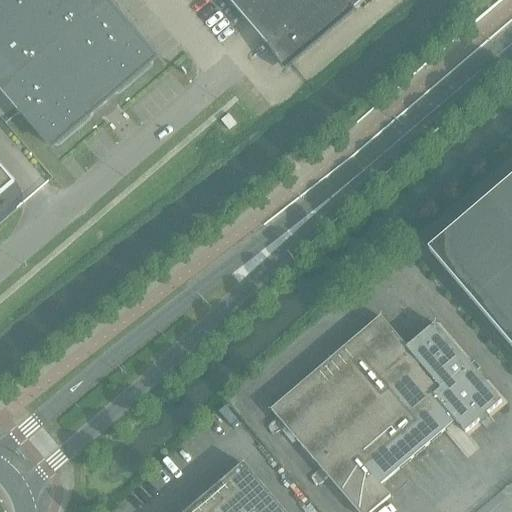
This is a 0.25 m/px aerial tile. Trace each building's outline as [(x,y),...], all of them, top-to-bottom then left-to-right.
[(0,0),(0,93),(18,115),(20,113),(46,144),(58,145),(90,118),(91,104),(94,107),(97,107),(101,107),(104,105),(107,101),(107,97),(106,94),(105,92),(119,93),(150,66),(151,54),(144,46),(125,23),(105,0),(104,0),(0,0)] [(226,0),(243,19),(266,45),(265,46),(284,74),(355,13),(354,11),(367,0),(226,0)] [(0,194),(14,183),(0,166),(0,194)] [(511,178),(428,250),(511,348),(511,178)] [(380,318),(271,412),(356,511),(373,511),(390,498),(383,489),(380,487),(455,423),(458,426),(465,434),(501,403),(490,390),(436,326),(407,349),(395,335),(380,318)] [(283,511),(244,465),(188,511),(283,511)]
